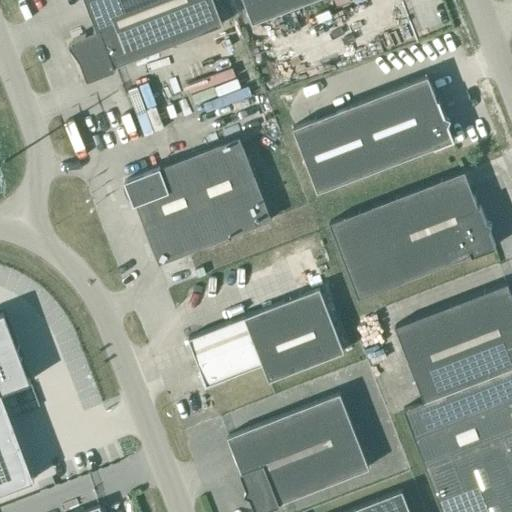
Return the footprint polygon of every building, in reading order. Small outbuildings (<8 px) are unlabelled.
[(223,23),(214,0),(84,0),(96,29),(71,38),(72,40),(68,43),(79,59),(87,79),(116,68),(115,64),(223,23)] [(243,0),(252,22),(309,0),(243,0)] [(219,78),(240,71),(232,44),(211,51),(219,78)] [(437,99),(427,74),(355,102),(293,126),(317,190),(433,145),(434,147),(454,139),(448,122),(450,117),(445,115),(438,98),(437,99)] [(272,219),(241,140),(239,135),(124,180),(133,203),(135,203),(158,262),(272,219)] [(478,205),(464,169),(329,221),(358,296),(470,253),(471,255),(495,245),(489,229),(491,223),(486,221),(479,204),(478,205)] [(511,293),(507,281),(395,325),(410,363),(424,400),(403,408),(414,437),(435,429),(511,398),(511,293)] [(319,286),(244,315),(187,337),(206,384),(262,363),(268,379),(344,350),(319,286)] [(0,491),(34,479),(1,391),(31,379),(5,309),(0,310),(0,491)] [(424,400),(410,363),(227,435),(241,470),(240,471),(246,488),(244,493),(249,496),(255,511),(279,503),(279,501),(369,466),(418,447),(414,437),(403,408),(424,400)] [(511,511),(511,398),(435,429),(414,437),(418,447),(443,511),(511,511)] [(340,511),(410,511),(402,488),(340,511)] [(245,511),(244,495),(236,495),(236,492),(222,493),(223,511),(245,511)]
